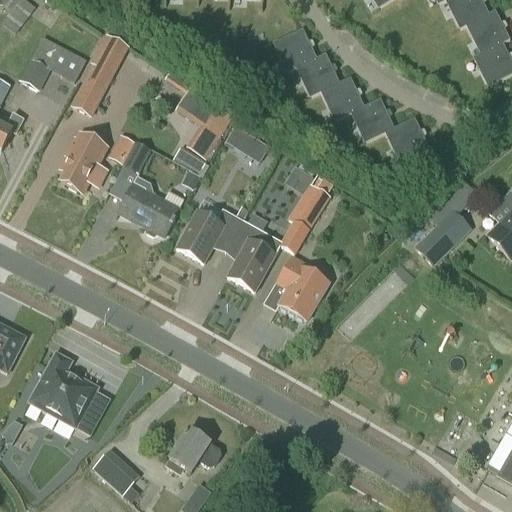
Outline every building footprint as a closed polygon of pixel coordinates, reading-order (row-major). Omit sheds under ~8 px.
[(35,12),(20,0),(0,0),(0,9),(2,9),(9,14),(0,27),(15,37),(35,12)] [(397,0),(369,0),(377,12),(397,0)] [(450,0),(432,0),(437,8),(444,5),(444,4),(450,0)] [(488,17),(479,0),(450,0),(444,4),(444,5),(459,33),(465,30),(465,29),(488,17)] [(502,46),(503,47),(509,44),(494,14),(488,17),(465,29),(465,30),(479,57),(479,58),(502,46)] [(316,63),(316,61),(302,32),(272,46),(286,77),(295,72),(295,73),(316,63)] [(511,78),(511,66),(503,47),(502,46),(479,58),(479,57),(472,61),(487,91),(511,78)] [(339,87),(339,86),(325,57),(316,61),(316,63),(295,73),(309,102),(320,97),(339,87)] [(39,96),(50,74),(29,64),(18,85),(39,96)] [(93,71),(70,114),(89,124),(112,81),(93,71)] [(364,111),(363,110),(350,81),(339,86),(339,87),(320,97),(333,126),(350,118),(364,111)] [(5,131),(0,128),(0,106),(9,90),(0,85),(0,148),(2,150),(0,153),(0,154),(0,155),(0,154),(10,136),(15,139),(24,123),(12,117),(5,131)] [(394,132),(393,131),(380,102),(363,110),(364,111),(350,118),(363,147),(384,137),(394,132)] [(384,137),(398,166),(429,152),(414,121),(393,131),(394,132),(384,137)] [(235,130),(225,147),(259,168),(269,152),(235,130)] [(108,174),(97,168),(106,150),(81,136),(63,170),(67,172),(60,187),(81,198),(86,187),(98,193),(108,174)] [(137,176),(148,155),(135,148),(124,169),(137,176)] [(287,223),(292,226),(309,236),(331,200),(327,198),(332,189),(322,182),(316,192),(309,188),(287,223)] [(163,242),(178,214),(132,189),(119,214),(141,226),(139,229),(145,232),(145,238),(152,242),(157,239),(163,242)] [(511,195),(510,194),(487,216),(499,229),(488,240),(510,263),(511,260),(511,195)] [(202,268),(214,246),(226,253),(242,226),(248,215),(241,211),(235,222),(221,214),(214,226),(195,216),(175,253),(202,268)] [(452,213),(440,225),(460,244),(471,233),(454,215),(452,213)] [(432,271),(460,244),(440,225),(413,252),(432,271)] [(242,226),(226,253),(238,259),(226,281),(253,297),(274,259),(255,249),(262,237),(242,226)] [(295,259),(309,236),(292,226),(278,249),(295,259)] [(306,326),(328,288),(302,273),(305,268),(291,260),(274,289),(286,296),(278,310),(306,326)] [(228,289),(213,330),(244,341),(259,300),(228,289)] [(24,342),(0,329),(0,373),(7,377),(24,342)] [(55,357),(27,407),(56,422),(58,418),(92,437),(110,404),(96,396),(98,392),(75,380),(74,382),(65,377),(71,366),(55,357)] [(214,471),(221,460),(219,454),(187,434),(164,470),(179,480),(183,474),(190,478),(198,466),(208,472),(214,471)] [(511,443),(505,440),(488,470),(500,477),(498,481),(511,489),(511,443)] [(139,481),(129,472),(112,492),(122,501),(130,491),(139,481)] [(181,511),(199,511),(210,497),(198,488),(181,511)]
